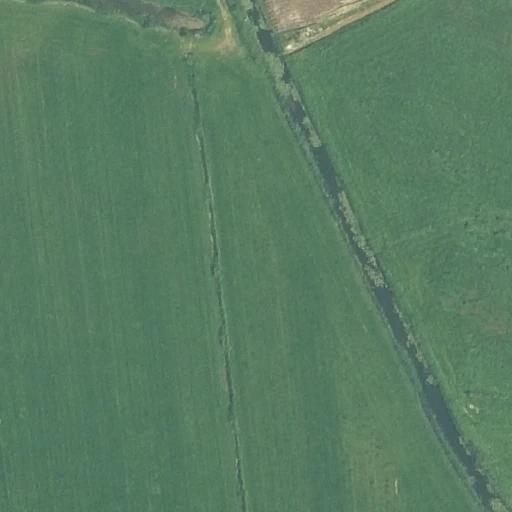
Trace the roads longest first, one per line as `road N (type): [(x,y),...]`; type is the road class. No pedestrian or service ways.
road 1 (track): [(106,39),(174,49),(179,112)]
road 2 (track): [(174,49),(226,45),(261,114)]
